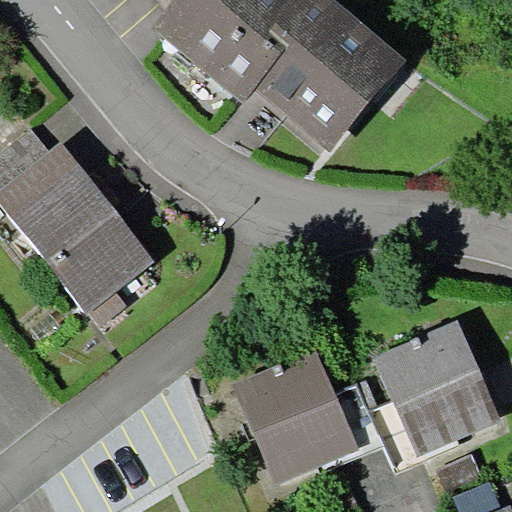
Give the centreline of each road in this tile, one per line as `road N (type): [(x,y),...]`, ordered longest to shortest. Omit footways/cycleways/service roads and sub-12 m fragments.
road 1 (residential): [(282,232),(237,298),(0,494)]
road 2 (residential): [(282,232),(136,119),(45,0)]
road 3 (residential): [(511,238),(409,220),(337,220),(282,232)]
